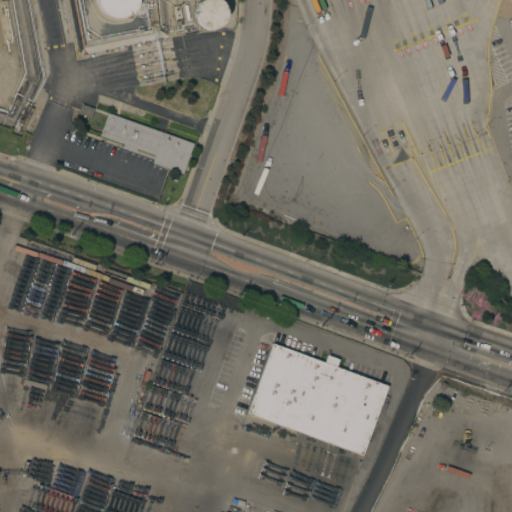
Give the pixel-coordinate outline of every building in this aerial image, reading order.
[(137,0),(137,4),(132,12),(129,15),(124,17),(119,18),(114,18),(110,17),(105,14),(102,12),(97,5),(96,0),(137,0)] [(201,0),(218,0),(222,3),(224,8),(225,12),(224,20),(222,24),(216,28),(212,29),(204,29),(199,26),(196,23),(194,20),(194,14),(194,10),(196,6),(197,4),(201,0)] [(193,143),(182,173),(151,162),(154,155),(136,149),(134,153),(120,148),(121,144),(99,136),(107,113),(193,143)] [(53,292),(49,302),(46,301),(45,305),(22,297),(27,284),(53,292)] [(245,416),(363,454),(385,385),(334,368),(337,359),(325,355),(323,361),(269,344),(245,416)]
